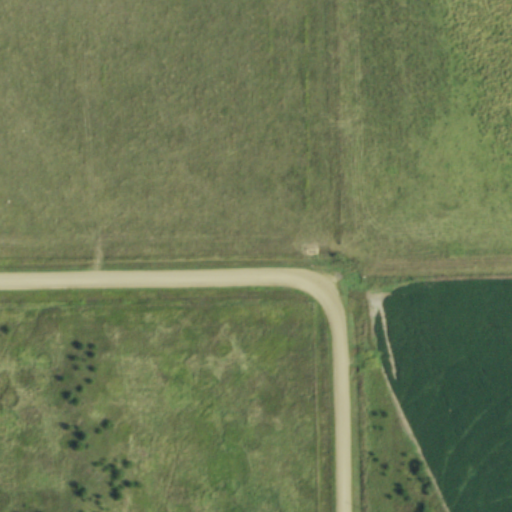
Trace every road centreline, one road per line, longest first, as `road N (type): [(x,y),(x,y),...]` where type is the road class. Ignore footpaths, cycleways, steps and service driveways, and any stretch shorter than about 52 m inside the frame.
road 1 (residential): [(0,286),(511,275)]
road 2 (residential): [(343,511),(338,281)]
